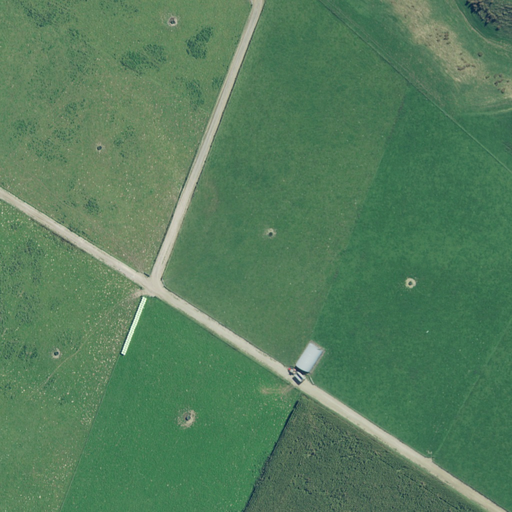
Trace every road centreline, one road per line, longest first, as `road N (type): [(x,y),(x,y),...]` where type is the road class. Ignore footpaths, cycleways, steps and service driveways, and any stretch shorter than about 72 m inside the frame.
road 1 (track): [(502,511),(149,286),(248,0)]
road 2 (track): [(149,286),(0,192)]
